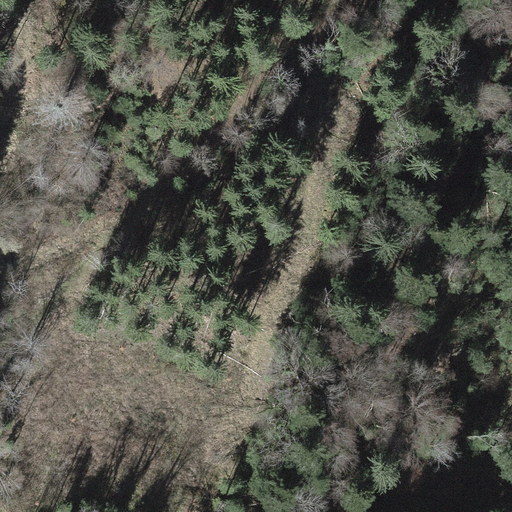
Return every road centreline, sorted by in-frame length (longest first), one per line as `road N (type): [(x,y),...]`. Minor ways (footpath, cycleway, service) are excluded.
road 1 (track): [(421,10),(356,21),(278,74),(212,134),(0,366)]
road 2 (track): [(0,126),(42,0)]
